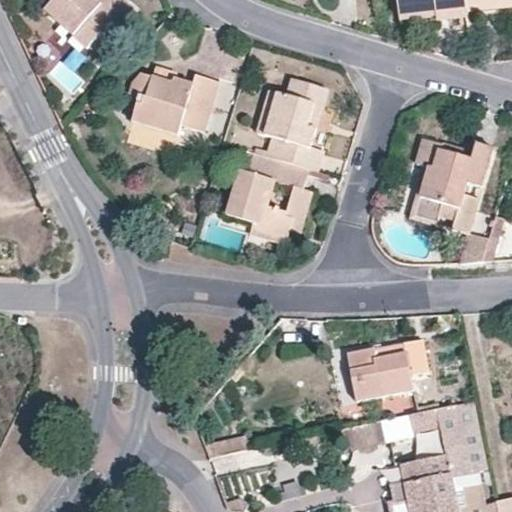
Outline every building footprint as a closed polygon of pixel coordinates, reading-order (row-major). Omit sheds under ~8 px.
[(106,37),(122,20),(99,0),(55,0),(46,11),(86,49),(100,33),(106,37)] [(133,8),(123,0),(99,0),(122,20),(133,8)] [(468,4),(467,0),(397,0),(399,12),(468,4)] [(511,0),(502,0),(468,4),(468,10),(511,4),(511,0)] [(468,10),(468,4),(399,12),(400,17),(436,12),(437,18),(469,14),(468,10)] [(173,82),(174,79),(175,72),(157,67),(155,77),(173,82)] [(173,82),(155,77),(154,78),(142,75),(133,83),(129,95),(140,98),(133,124),(178,137),(181,127),(205,134),(219,83),(197,75),(194,84),(174,79),(173,82)] [(313,149),(318,131),(311,129),(317,107),(324,109),(329,91),(292,79),(287,97),(269,92),(257,134),(272,139),(269,151),(266,158),(311,170),(319,173),(326,153),(313,149)] [(318,131),(324,109),(317,107),(311,129),(318,131)] [(444,146),(422,140),(416,163),(430,167),(438,170),(435,182),(426,179),(420,198),(415,216),(440,223),(442,218),(455,222),(454,227),(472,232),(481,201),(465,197),(469,185),(484,190),(496,149),(477,144),(475,151),(472,160),(443,151),(444,146)] [(444,146),(443,151),(472,160),(475,151),(445,143),(444,146)] [(255,147),(253,154),(266,158),(269,151),(255,147)] [(253,154),(234,149),(233,155),(251,161),(253,154)] [(251,161),(248,174),(238,172),(225,216),(254,224),(251,235),(287,245),(291,232),(301,235),(314,194),(304,191),(311,170),(266,158),(253,154),(251,161)] [(438,170),(430,167),(426,179),(435,182),(438,170)] [(501,242),(490,239),(483,262),(497,261),(501,242)] [(404,343),(348,356),(359,403),(413,391),(404,343)] [(485,470),(471,403),(409,416),(413,435),(440,428),(446,458),(402,467),(411,511),(457,511),(453,492),(450,477),(485,470)] [(363,426),(349,432),(356,452),(371,447),(363,426)] [(208,452),(246,449),(245,436),(207,439),(208,452)] [(265,511),(286,511),(286,501),(301,500),(300,481),(264,483),(265,511)] [(453,492),(457,511),(481,511),(483,511),(478,487),(453,492)] [(511,511),(511,500),(496,503),(497,511),(511,511)]
